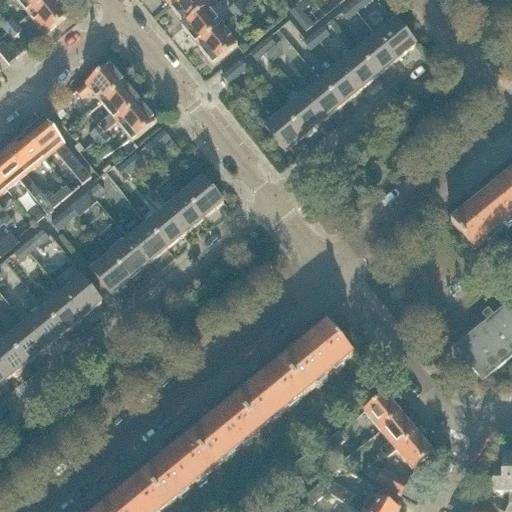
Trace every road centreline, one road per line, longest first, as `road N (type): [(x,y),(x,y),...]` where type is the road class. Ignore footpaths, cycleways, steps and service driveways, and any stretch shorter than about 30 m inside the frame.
road 1 (residential): [(38,511),(330,271)]
road 2 (residential): [(271,201),(0,423)]
road 3 (residential): [(457,44),(271,201)]
road 4 (residential): [(330,271),(511,123)]
road 5 (residential): [(271,201),(128,26)]
road 6 (residential): [(330,271),(447,416),(477,418)]
road 7 (residential): [(0,128),(128,26)]
